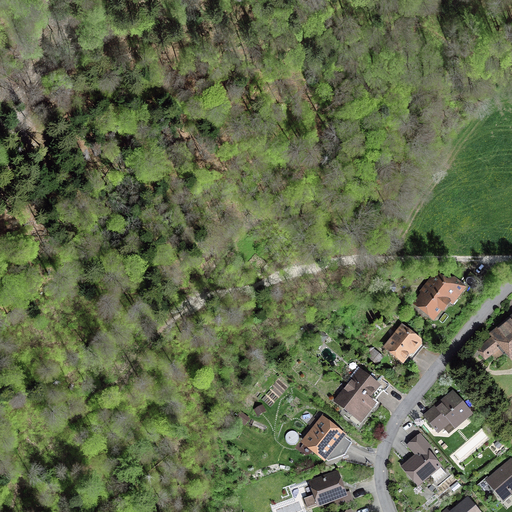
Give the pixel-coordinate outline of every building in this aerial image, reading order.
[(259,273),(266,265),(254,254),(247,263),(259,273)] [(450,303),(452,305),(467,287),(461,282),(455,277),(448,278),(440,275),(432,282),(427,281),(419,291),(420,296),(413,305),(433,322),(441,311),(444,313),(450,303)] [(395,284),(391,281),(386,282),(383,286),(384,291),(388,294),(393,293),(396,289),(395,284)] [(511,314),(488,334),(489,335),(474,347),(485,360),(500,349),(511,363),(511,314)] [(402,324),(382,348),(403,365),(412,354),(414,355),(424,342),(402,324)] [(326,337),(320,332),(315,338),(319,341),(322,341),(326,337)] [(376,365),(383,356),(372,346),(368,349),(363,354),(376,365)] [(371,399),(381,385),(358,367),(350,377),(352,378),(333,402),(361,424),(377,404),(371,399)] [(475,414),(454,389),(422,416),(438,434),(444,429),(448,435),(454,430),(455,430),(475,414)] [(254,409),(257,416),(266,411),(262,405),(254,409)] [(245,426),(250,419),(241,411),(235,419),(245,426)] [(310,451),(324,462),(326,460),(328,461),(345,455),(353,443),(346,436),(347,434),(322,416),(300,442),(303,444),(302,446),(309,452),(310,451)] [(428,450),(432,447),(420,433),(406,445),(414,455),(400,467),(418,488),(431,476),(436,482),(446,474),(441,468),(442,466),(428,450)] [(498,440),(493,445),(498,449),(503,445),(498,440)] [(511,459),(511,458),(484,481),(503,503),(511,495),(511,459)] [(354,500),(350,491),(346,492),(338,470),(308,481),(313,496),(304,499),(307,509),(317,505),(317,508),(334,502),(336,506),(354,500)] [(461,486),(457,482),(450,487),(454,492),(461,486)] [(481,511),(468,496),(451,510),(448,506),(440,511),(481,511)]
